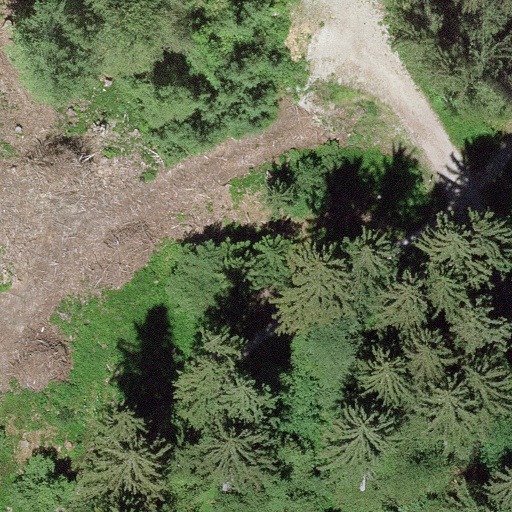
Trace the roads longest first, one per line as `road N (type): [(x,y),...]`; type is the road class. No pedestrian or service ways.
road 1 (track): [(38,511),(76,466),(467,171)]
road 2 (track): [(335,0),(410,79),(467,171)]
road 3 (track): [(511,312),(467,171)]
